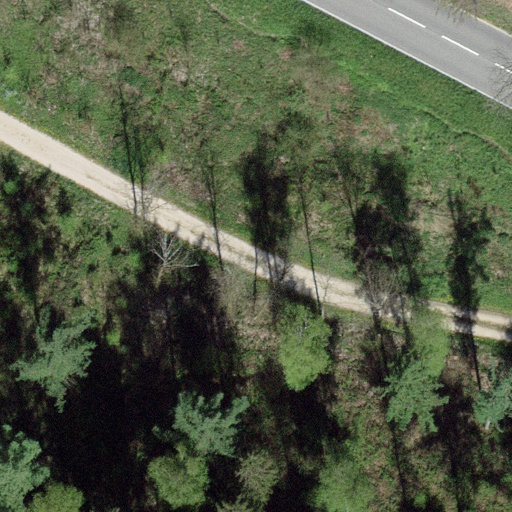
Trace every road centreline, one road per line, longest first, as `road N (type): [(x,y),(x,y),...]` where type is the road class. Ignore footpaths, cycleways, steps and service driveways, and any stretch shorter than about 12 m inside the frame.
road 1 (track): [(0,119),(236,247),(379,303),(511,326)]
road 2 (secondary): [(363,0),(511,77)]
